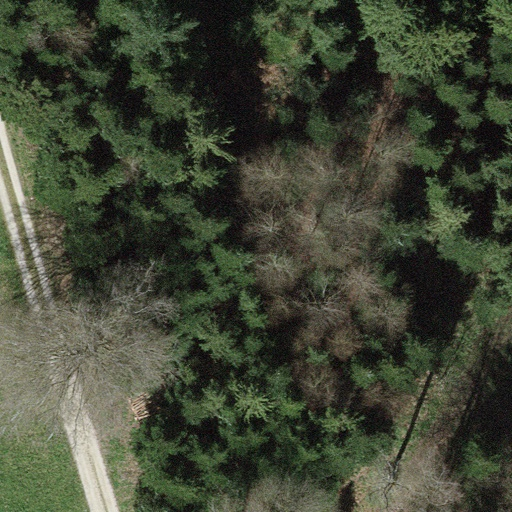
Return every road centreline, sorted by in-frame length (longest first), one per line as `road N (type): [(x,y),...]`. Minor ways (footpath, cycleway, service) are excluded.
road 1 (track): [(100,511),(0,112)]
road 2 (track): [(511,294),(326,504),(306,511)]
